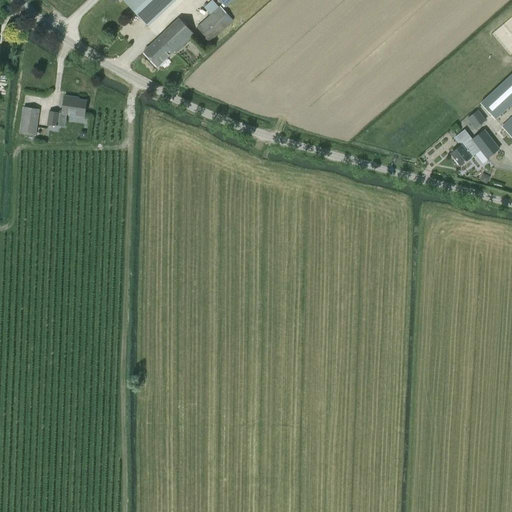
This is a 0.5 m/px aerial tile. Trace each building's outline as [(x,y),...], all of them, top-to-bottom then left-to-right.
[(123,0),(149,27),(177,0),(219,0),(226,7),(233,0),(123,0)] [(220,7),(196,28),(210,42),(233,22),(220,7)] [(176,53),(195,35),(179,19),(145,52),(159,67),(175,52),(176,53)] [(511,104),(511,74),(481,104),(496,120),(511,104)] [(84,117),(87,102),(74,100),(74,98),(65,97),(62,113),(50,112),(48,125),(58,127),(59,117),(66,118),(67,115),(84,117)] [(36,136),(40,110),(24,108),(20,134),(36,136)] [(477,111),(467,120),(475,129),(485,120),(477,111)] [(511,117),(503,127),(511,136),(511,117)] [(472,140),(481,150),(481,151),(488,158),(500,148),(484,129),(472,140)] [(461,147),(452,154),(462,166),(475,154),(481,150),(472,140),(465,131),(455,139),(461,147)] [(481,150),(475,154),(483,164),(488,160),(487,159),(488,158),(481,151),(481,150)] [(490,177),(485,174),(482,175),(480,180),(487,183),(490,177)]
